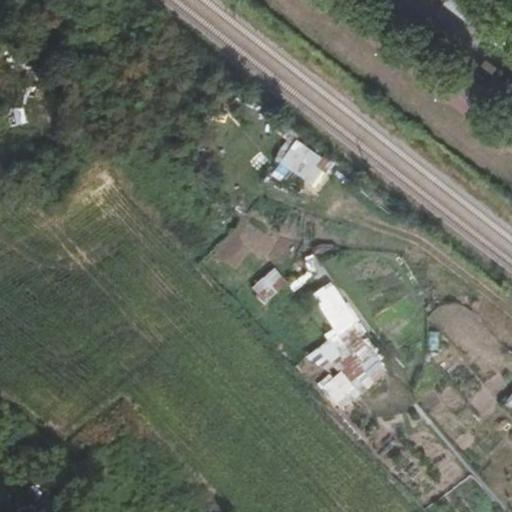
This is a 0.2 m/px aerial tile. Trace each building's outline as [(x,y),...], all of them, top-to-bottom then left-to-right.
[(431,17),(410,0),(392,0),(384,11),(416,37),(431,17)] [(493,5),(486,0),(446,0),(445,2),(476,26),(493,5)] [(317,159),(294,140),(278,165),(311,187),(322,174),(313,167),(317,159)] [(271,251),(262,259),(250,245),(227,264),(263,305),(294,278),(271,251)] [(337,289),(315,300),(332,336),(355,325),(337,289)]
